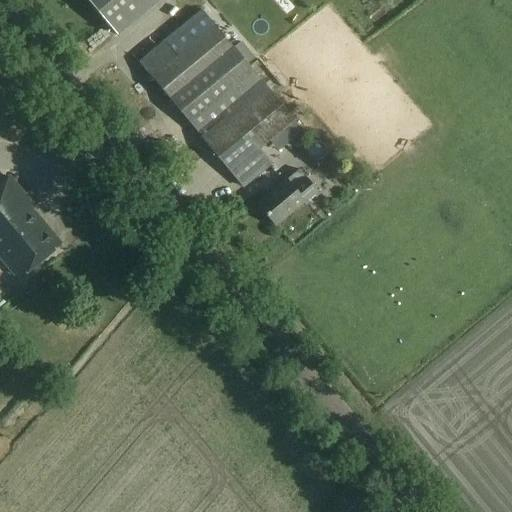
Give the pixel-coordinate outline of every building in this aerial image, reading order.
[(160,0),(88,0),(118,35),(160,0)] [(295,122),(203,10),(140,62),(244,188),(273,164),(261,149),(295,122)] [(321,194),(301,170),(289,180),(287,178),(276,187),(277,189),(260,203),(277,225),(305,203),(307,205),(321,194)] [(32,205),(9,178),(0,185),(0,255),(9,266),(11,265),(22,278),(61,244),(29,207),(32,205)] [(0,435),(0,446),(8,457),(25,443),(12,426),(0,435)]
